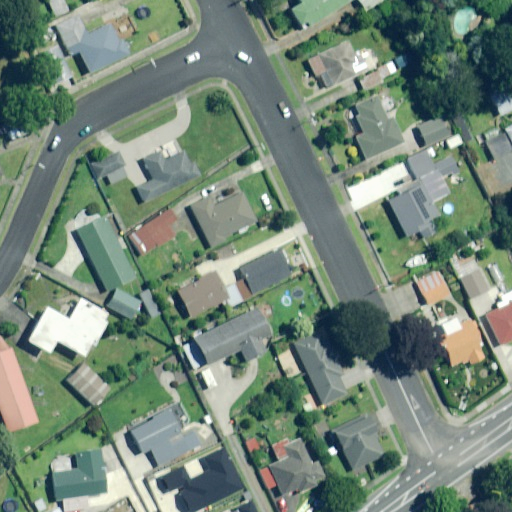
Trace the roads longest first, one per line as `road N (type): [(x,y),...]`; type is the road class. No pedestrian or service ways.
road 1 (residential): [(237,40),(442,469)]
road 2 (residential): [(0,268),(55,146),(237,40)]
